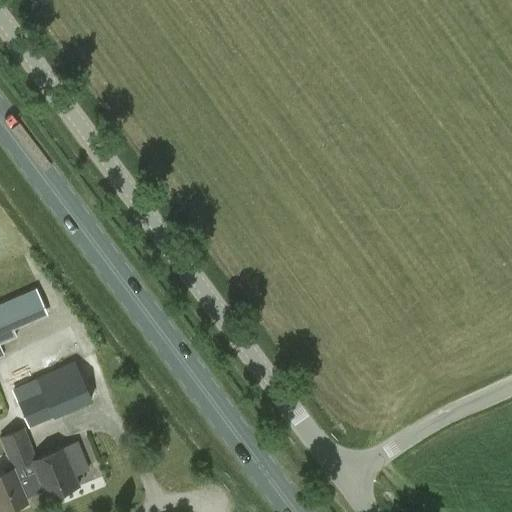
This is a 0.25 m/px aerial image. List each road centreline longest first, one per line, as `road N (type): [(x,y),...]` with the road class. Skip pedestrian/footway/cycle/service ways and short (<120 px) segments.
road 1 (unclassified): [(344,482),(0,20)]
road 2 (primary): [(291,511),(0,121)]
road 3 (unclassified): [(344,482),(414,435),(511,386)]
